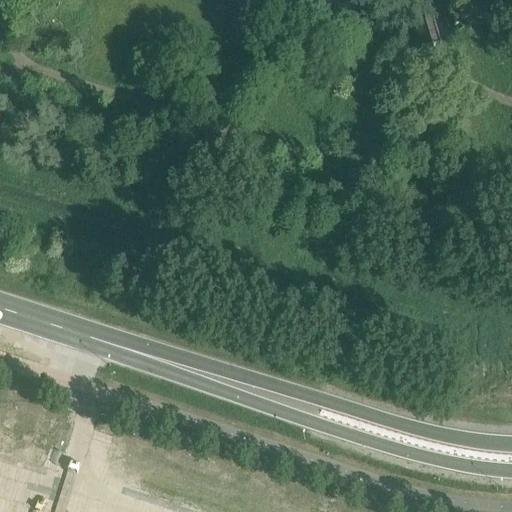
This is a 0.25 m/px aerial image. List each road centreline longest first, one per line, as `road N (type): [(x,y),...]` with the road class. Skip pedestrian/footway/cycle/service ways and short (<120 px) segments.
road 1 (secondary): [(219,381),(376,444),(511,471)]
road 2 (secondary): [(511,444),(455,438),(303,395),(219,381)]
road 3 (secondary): [(0,307),(219,381)]
